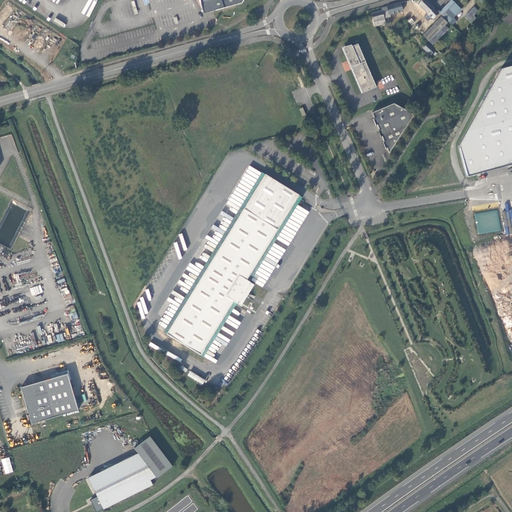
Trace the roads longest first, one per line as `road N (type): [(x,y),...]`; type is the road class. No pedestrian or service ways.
road 1 (unclassified): [(361,226),(370,194),(313,62)]
road 2 (secondary): [(46,89),(209,44)]
road 3 (trunk): [(511,417),(375,511)]
road 4 (trunk): [(396,511),(511,432)]
